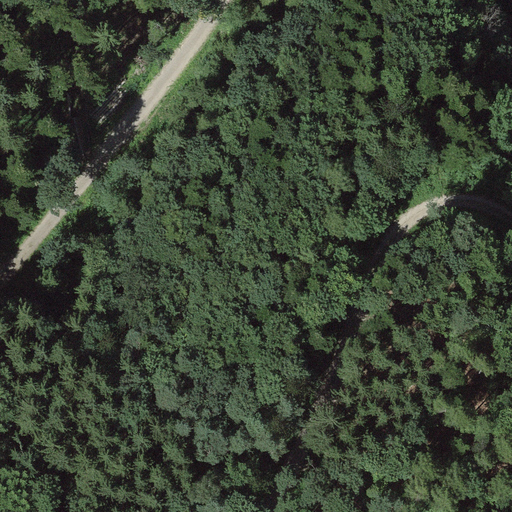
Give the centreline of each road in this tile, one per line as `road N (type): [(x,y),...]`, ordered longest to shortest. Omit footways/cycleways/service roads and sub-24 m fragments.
road 1 (track): [(511,214),(478,199),(445,198),(408,213),(393,230),(271,511)]
road 2 (track): [(0,275),(211,0)]
